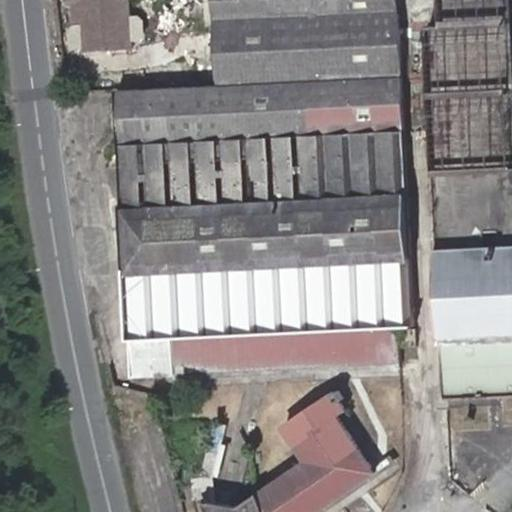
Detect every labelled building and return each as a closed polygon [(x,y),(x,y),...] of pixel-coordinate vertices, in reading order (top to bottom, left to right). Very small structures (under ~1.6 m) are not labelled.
[(65,0),(66,4),(72,8),(73,26),(68,30),(70,50),(141,46),(144,44),(147,41),(149,37),(150,33),(150,28),(150,25),(148,21),(145,18),(142,15),(138,14),(137,2),(140,0),(65,0)] [(390,0),(214,0),(216,51),(218,89),(394,79),(390,0)] [(437,0),(439,23),(427,24),(436,170),(489,167),(480,0),(437,0)] [(407,326),(394,79),(218,89),(121,94),(132,338),(136,338),(173,336),(403,326),(407,326)] [(511,166),(489,167),(490,241),(511,240),(511,166)] [(443,324),(447,398),(511,395),(511,240),(490,241),(489,167),(436,170),(439,241),(443,324)] [(173,336),(175,377),(407,367),(403,326),(173,336)] [(173,336),(136,338),(140,379),(175,377),(173,336)] [(341,402),(335,393),(286,429),(312,465),(290,480),(284,471),(237,504),(201,502),(205,511),(322,511),(376,480),(338,424),(344,419),(335,405),(341,402)]
